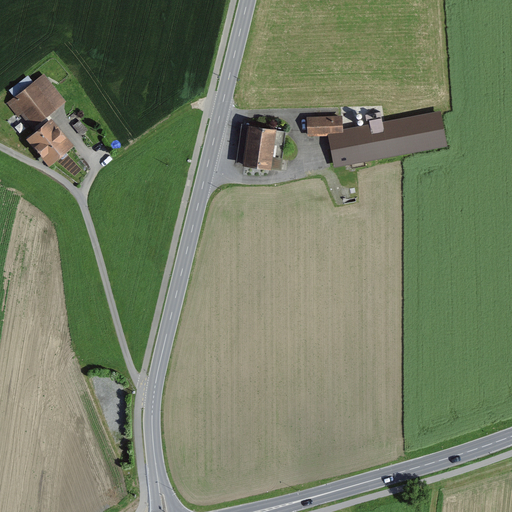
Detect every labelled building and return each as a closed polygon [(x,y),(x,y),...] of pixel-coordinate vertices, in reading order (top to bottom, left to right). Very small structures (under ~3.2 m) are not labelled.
[(47,76),(10,104),(31,132),(68,104),(47,76)] [(350,146),(336,148),(339,165),(448,144),(442,113),(347,131),(350,146)] [(344,119),(308,120),(308,136),(344,136),(344,119)] [(55,120),(30,140),(52,167),(77,147),(55,120)] [(285,130),(249,124),(241,169),(278,175),(285,130)]
